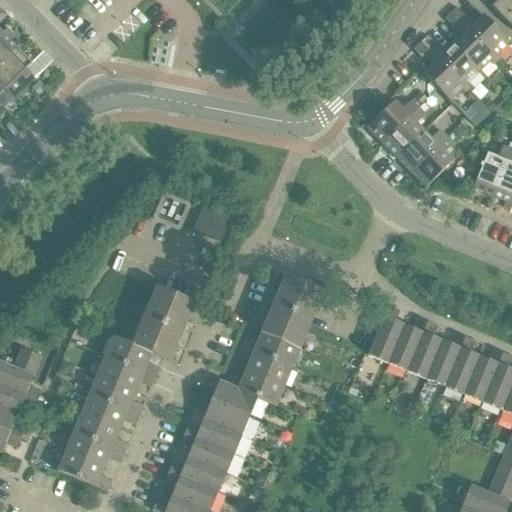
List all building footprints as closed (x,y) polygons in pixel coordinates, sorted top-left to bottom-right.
[(511,0),(498,0),(490,8),(511,30),(511,0)] [(508,44),(482,17),(472,26),(456,9),(450,14),(496,62),(500,59),(496,55),(508,44)] [(496,62),(450,14),(444,20),(461,37),(452,46),(479,73),(490,62),(493,65),(496,62)] [(0,65),(16,49),(7,39),(11,35),(6,30),(0,35),(0,65)] [(479,73),(452,46),(443,54),(427,37),(421,43),(467,91),(471,87),(467,84),(479,73)] [(467,91),(421,43),(413,50),(419,55),(422,57),(431,66),(422,75),(449,102),(461,90),(464,94),(467,91)] [(0,105),(3,109),(34,79),(25,70),(31,64),(16,49),(0,65),(0,105)] [(381,145),(417,109),(410,102),(401,111),(393,103),(366,129),(381,145)] [(395,159),(423,133),(415,125),(424,116),(417,109),(381,145),(395,159)] [(410,174),(446,138),(439,131),(430,140),(423,133),(395,159),(410,174)] [(425,189),(452,163),(444,154),(453,146),(446,138),(410,174),(425,189)] [(492,198),(511,151),(502,147),(497,159),(486,155),(472,190),(492,198)] [(508,211),(511,201),(511,151),(492,198),(504,203),(502,208),(508,211)] [(178,229),(187,208),(187,207),(186,207),(186,206),(166,198),(165,198),(164,198),(163,198),(162,199),(154,219),(154,220),(155,221),(176,230),(177,230),(178,230),(178,229)] [(219,244),(230,218),(203,207),(192,233),(219,244)] [(299,350),(321,298),(323,292),(285,276),(261,334),(299,350)] [(169,364),(186,323),(194,305),(155,289),(131,346),(131,347),(151,355),(150,356),(169,364)] [(387,365),(403,326),(390,321),(391,317),(395,319),(398,312),(388,307),(367,357),(387,365)] [(405,373),(426,323),(417,319),(414,327),(417,328),(416,332),(403,326),(387,365),(405,373)] [(425,381),(440,342),(427,337),(429,333),(433,335),(436,327),(426,323),(405,373),(425,381)] [(291,369),(299,350),(261,334),(255,347),(251,345),(253,342),(246,339),(242,348),(291,369)] [(443,388),(464,339),(454,335),(451,342),(455,344),(453,348),(440,342),(425,381),(443,388)] [(145,368),(150,356),(151,355),(131,347),(131,346),(112,338),(104,358),(154,379),(158,369),(150,366),(149,370),(145,368)] [(462,396),(478,358),(465,352),(467,349),(470,350),(473,343),(464,339),(443,388),(462,396)] [(283,388),(291,369),(242,348),(238,358),(245,361),(247,357),(250,359),(245,372),(283,388)] [(27,391),(40,359),(21,350),(13,369),(0,364),(0,387),(35,402),(39,392),(32,389),(30,393),(27,391)] [(481,404),(502,355),(492,351),(489,358),(493,359),(491,363),(478,358),(462,396),(481,404)] [(500,412),(511,383),(511,371),(503,368),(504,364),(508,366),(511,359),(502,355),(481,404),(500,412)] [(154,379),(104,358),(96,377),(135,393),(140,380),(144,382),(142,385),(150,388),(154,379)] [(283,388),(245,372),(240,385),(236,383),(237,379),(230,376),(226,386),(218,382),(218,383),(257,399),(256,400),(275,407),(283,388)] [(129,406),(135,393),(96,377),(89,396),(138,416),(142,407),(135,404),(133,408),(129,406)] [(249,418),(256,400),(257,399),(218,383),(213,396),(209,395),(210,391),(203,388),(199,398),(249,418)] [(511,383),(500,412),(511,417),(511,383)] [(35,402),(0,387),(0,409),(16,416),(22,403),(25,405),(24,408),(31,411),(35,402)] [(138,416),(89,396),(81,415),(119,431),(125,418),(128,419),(127,423),(134,426),(138,416)] [(249,418),(199,398),(195,407),(202,410),(204,407),(208,408),(202,421),(241,437),(249,418)] [(11,429),(16,416),(0,409),(0,431),(20,439),(24,430),(16,427),(15,431),(11,429)] [(119,431),(81,415),(73,434),(122,454),(126,445),(119,442),(117,445),(114,444),(119,431)] [(233,456),(241,437),(202,421),(197,434),(193,433),(195,429),(187,426),(183,435),(233,456)] [(0,431),(0,454),(0,455),(6,441),(10,442),(8,446),(16,449),(20,439),(0,431)] [(122,454),(73,434),(65,452),(103,468),(109,455),(112,457),(111,461),(118,464),(122,454)] [(225,475),(233,456),(183,435),(179,445),(187,448),(188,444),(192,446),(187,459),(225,475)] [(511,461),(511,435),(503,458),(511,461)] [(98,481),(103,468),(65,452),(57,472),(106,493),(111,482),(103,479),(102,483),(98,481)] [(508,503),(511,494),(511,461),(503,458),(487,494),(508,503)] [(217,494),(225,475),(187,459),(181,472),(177,470),(179,467),(172,463),(168,473),(217,494)] [(208,511),(209,511),(217,494),(168,473),(164,483),(171,486),(173,482),(176,484),(171,496),(208,511)] [(504,511),(508,503),(487,494),(470,487),(461,507),(473,511),(504,511)] [(152,511),(208,511),(171,496),(166,509),(162,508),(163,504),(156,501),(152,511)]
